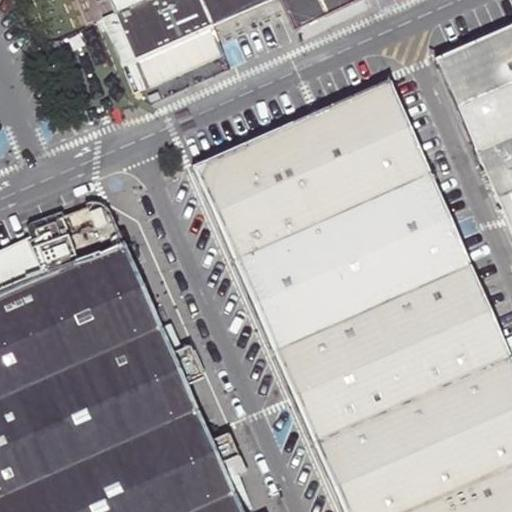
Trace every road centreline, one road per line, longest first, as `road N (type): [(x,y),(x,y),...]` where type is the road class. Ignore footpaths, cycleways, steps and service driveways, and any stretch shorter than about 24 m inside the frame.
road 1 (unclassified): [(131,144),(459,0)]
road 2 (unclassified): [(66,0),(131,144)]
road 3 (unclassified): [(0,198),(131,144)]
